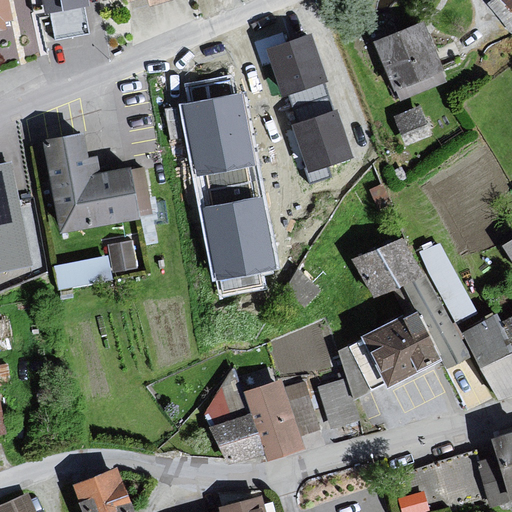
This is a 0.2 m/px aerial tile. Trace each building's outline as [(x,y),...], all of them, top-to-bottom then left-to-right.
[(88,0),(42,0),(46,14),(90,5),(88,0)] [(511,0),(502,0),(511,9),(511,0)] [(411,21),(361,40),(390,104),(438,82),(411,21)] [(312,34),(267,49),(283,96),(327,81),(312,34)] [(245,94),(184,105),(198,178),(258,167),(245,94)] [(337,110),(293,125),(308,172),(353,157),(337,110)] [(74,131),(32,138),(48,231),(131,216),(123,167),(89,171),(74,131)] [(11,161),(0,163),(0,272),(34,265),(11,161)] [(263,195),(202,207),(216,280),(277,268),(263,195)] [(132,235),(109,240),(115,268),(137,263),(132,235)] [(511,235),(503,241),(511,256),(511,235)] [(390,236),(342,258),(365,297),(410,274),(390,236)] [(459,317),(477,307),(440,236),(421,246),(459,317)] [(56,258),(58,283),(112,278),(110,253),(56,258)] [(417,312),(363,338),(365,341),(352,347),(372,386),(388,379),(390,383),(440,358),(417,312)] [(511,392),(511,338),(504,323),(500,315),(469,333),(500,397),(511,392)] [(317,383),(333,427),(362,416),(353,392),(369,387),(359,361),(345,366),(347,372),(317,383)] [(308,375),(290,379),(301,429),(320,424),(308,375)] [(272,379),(238,387),(261,463),(296,449),(272,379)] [(238,411),(200,425),(214,461),(256,460),(238,411)] [(511,426),(478,437),(500,498),(511,494),(511,426)] [(62,481),(75,511),(128,511),(106,466),(62,481)] [(32,511),(24,493),(0,502),(0,511),(32,511)] [(208,511),(259,511),(255,496),(208,505),(208,511)]
